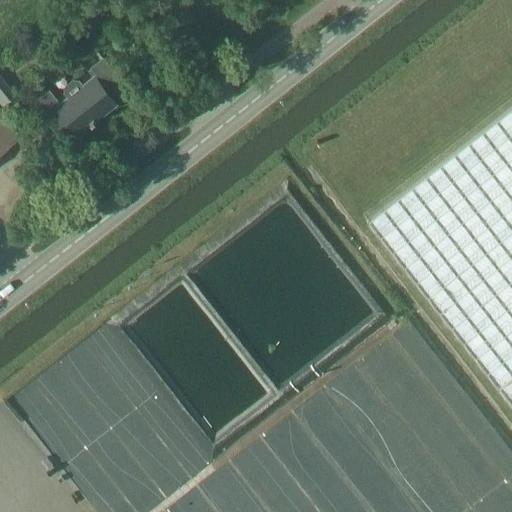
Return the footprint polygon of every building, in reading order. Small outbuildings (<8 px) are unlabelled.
[(103,0),(93,0),(86,7),(94,18),(109,7),(103,0)] [(93,75),(83,82),(80,78),(73,78),(65,85),(64,93),(67,96),(60,102),(48,89),(36,99),(54,123),(64,115),(78,134),(130,93),(99,54),(98,55),(103,62),(91,72),(93,75)] [(0,74),(0,104),(1,106),(16,95),(0,74)] [(511,106),(368,220),(511,403),(511,106)] [(0,152),(21,136),(0,110),(0,152)]
